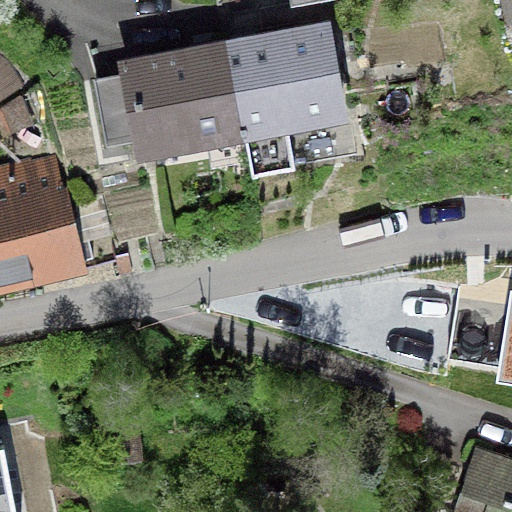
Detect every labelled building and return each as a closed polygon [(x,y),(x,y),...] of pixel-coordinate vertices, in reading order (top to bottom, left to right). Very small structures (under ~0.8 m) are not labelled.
[(221,48),(236,127),(236,128),(238,142),(242,141),(249,178),(289,170),(280,123),(336,112),(320,30),(221,48)] [(236,127),(221,48),(121,67),(123,75),(91,81),(103,146),(135,140),(137,150),(202,137),(201,135),(236,128),(236,127)] [(0,96),(15,87),(2,65),(0,63),(0,96)] [(0,280),(76,264),(52,166),(0,175),(0,280)] [(105,458),(131,456),(127,424),(102,426),(105,458)] [(0,511),(11,511),(0,449),(0,511)] [(511,511),(511,465),(471,452),(457,492),(486,502),(482,511),(511,511)]
